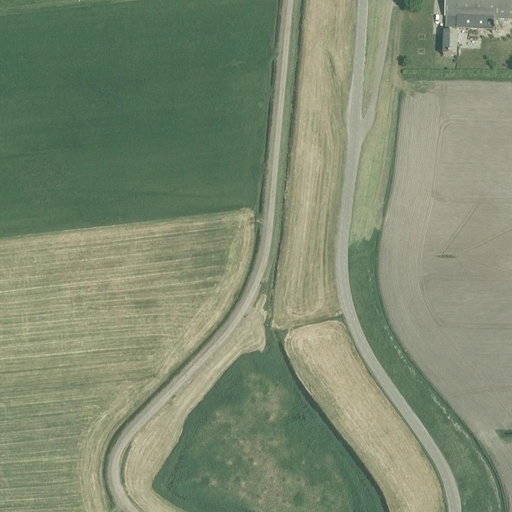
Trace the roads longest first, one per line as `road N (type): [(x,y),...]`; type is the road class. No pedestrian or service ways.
road 1 (unclassified): [(134,511),(115,485),(118,448),(222,338),(260,272),(288,0)]
road 2 (tertiary): [(454,511),(437,459),(357,339),(343,292),(361,0)]
